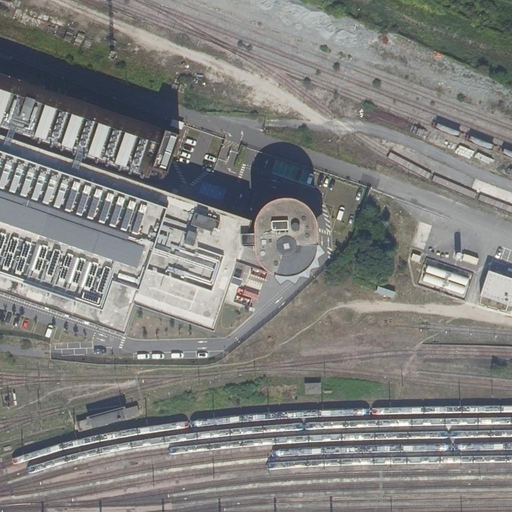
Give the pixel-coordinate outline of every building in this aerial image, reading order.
[(179,136),(0,74),(0,127),(163,183),(179,136)] [(59,160),(0,139),(0,292),(126,335),(137,305),(215,331),(221,313),(225,299),(238,262),(243,246),(250,224),(201,207),(59,160)] [(262,208),(258,214),(256,221),(256,244),(257,251),(243,246),(238,262),(276,274),(283,276),(291,276),(298,274),(305,271),(310,266),(314,259),(317,252),(318,244),(317,226),(315,219),(312,212),(308,206),(302,202),(296,199),(288,197),(281,198),(274,200),(268,203),(262,208)] [(394,240),(409,245),(413,233),(399,228),(394,240)] [(464,255),(462,260),(476,264),(478,259),(464,255)] [(462,295),(465,285),(466,285),(469,278),(427,266),(422,283),(462,295)] [(511,279),(490,272),(482,296),(511,306),(511,279)] [(324,384),(309,384),(309,394),(324,394),(324,384)] [(110,408),(64,421),(67,431),(113,418),(110,408)]
